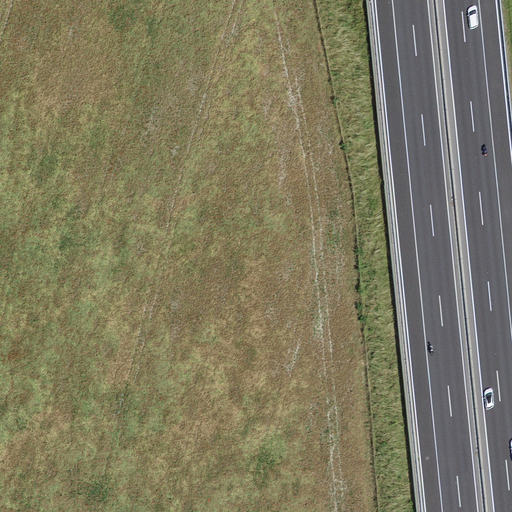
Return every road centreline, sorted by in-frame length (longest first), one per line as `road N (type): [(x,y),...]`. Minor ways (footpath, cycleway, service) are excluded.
road 1 (motorway): [(410,0),(461,511)]
road 2 (motorway): [(511,511),(461,0)]
